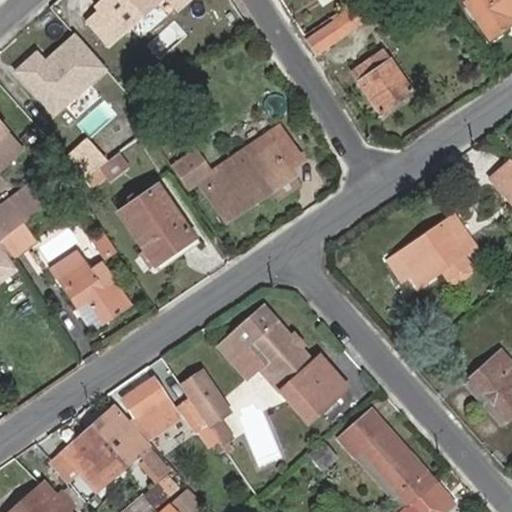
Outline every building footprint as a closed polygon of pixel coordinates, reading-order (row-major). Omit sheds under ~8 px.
[(89,21),(108,44),(158,0),(104,0),(98,6),(101,10),(89,21)] [(366,0),(307,39),(316,53),(384,8),(379,0),(366,0)] [(501,23),(510,17),(511,15),(511,0),(467,0),(468,1),(466,2),(490,38),(504,28),(501,23)] [(504,28),(511,22),(511,19),(510,17),(501,23),(504,28)] [(37,50),(13,71),(54,118),(106,72),(73,35),(45,60),(37,50)] [(380,112),(411,91),(383,51),(353,72),(380,112)] [(0,161),(17,147),(0,127),(0,161)] [(301,186),(290,170),(301,162),(278,128),(246,149),(253,160),(237,170),(231,159),(206,175),(190,152),(172,165),(187,190),(198,183),(225,222),(274,189),(280,199),(301,186)] [(85,171),(98,162),(86,145),(73,155),(85,171)] [(246,149),(231,159),(237,170),(253,160),(246,149)] [(511,199),(511,161),(494,178),(511,199)] [(85,178),(92,188),(106,178),(98,167),(85,178)] [(48,205),(33,184),(13,198),(28,220),(48,205)] [(155,264),(192,238),(157,187),(119,213),(155,264)] [(21,225),(28,220),(13,198),(0,205),(0,222),(8,234),(21,225)] [(476,271),(464,254),(474,248),(454,218),(391,263),(404,281),(412,276),(419,286),(443,269),(455,286),(476,271)] [(0,245),(10,260),(33,243),(21,225),(8,234),(0,239),(0,245)] [(103,261),(116,251),(103,232),(90,241),(103,261)] [(0,284),(18,271),(10,260),(0,245),(0,284)] [(102,324),(129,306),(99,262),(89,268),(77,251),(49,270),(74,307),(85,299),(102,324)] [(74,307),(90,332),(102,324),(85,299),(74,307)] [(319,357),(313,362),(261,306),(220,344),(248,376),(263,363),(267,367),(273,374),(269,378),(311,423),(349,388),(319,357)] [(507,419),(511,415),(511,365),(501,353),(472,379),(507,419)] [(267,367),(262,371),(269,378),(273,374),(267,367)] [(207,428),(230,414),(203,373),(181,388),(186,396),(195,410),(207,428)] [(147,441),(180,419),(154,379),(123,400),(135,418),(130,422),(147,441)] [(499,427),(507,419),(472,379),(464,385),(499,427)] [(184,418),(195,410),(186,396),(175,403),(184,418)] [(168,474),(171,471),(115,408),(86,433),(120,470),(123,468),(141,452),(148,461),(146,463),(160,481),(144,494),(156,508),(179,488),(168,474)] [(217,450),(220,448),(207,428),(195,410),(184,418),(196,434),(203,429),(217,450)] [(353,456),(360,450),(408,506),(435,482),(372,410),(338,439),(353,456)] [(220,448),(242,433),(230,414),(207,428),(220,448)] [(82,472),(98,491),(120,470),(86,433),(65,452),(82,472)] [(311,462),(321,475),(339,460),(329,446),(311,462)] [(52,463),(69,484),(82,472),(65,452),(52,463)] [(401,511),(446,511),(455,504),(435,482),(408,506),(401,511)] [(71,511),(46,483),(11,511),(71,511)] [(194,511),(204,504),(189,486),(168,504),(175,511),(194,511)] [(144,494),(123,511),(124,511),(158,511),(156,508),(144,494)]
